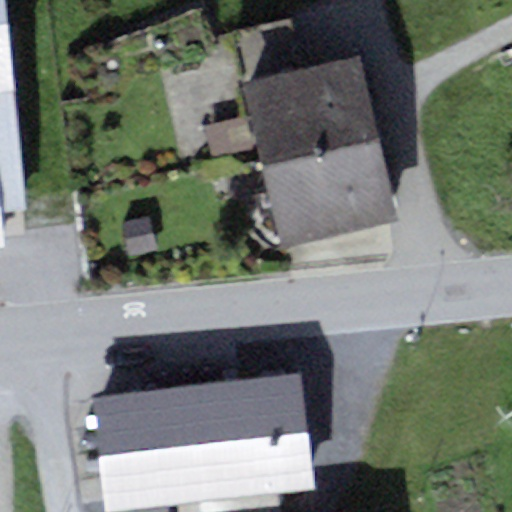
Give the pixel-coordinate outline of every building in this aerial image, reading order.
[(8,0),(0,0),(0,94),(18,93),(8,0)] [(242,29),(248,75),(353,61),(347,15),(242,29)] [(354,65),(241,91),(278,251),(391,226),(354,65)] [(18,93),(0,94),(0,212),(27,209),(18,93)] [(301,373),(93,397),(106,511),(115,511),(176,505),(279,493),(315,489),(301,373)] [(281,511),(279,493),(176,505),(177,511),(281,511)]
